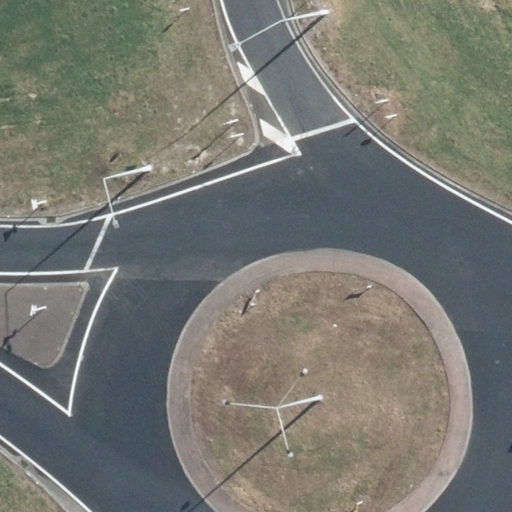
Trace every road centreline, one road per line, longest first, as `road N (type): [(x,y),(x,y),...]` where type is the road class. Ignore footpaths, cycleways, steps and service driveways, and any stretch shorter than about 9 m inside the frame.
road 1 (secondary): [(158,505),(136,471),(121,402),(138,312),(178,254),(206,233)]
road 2 (motorway): [(258,0),(314,129),(355,194)]
road 3 (secondary): [(0,242),(95,247),(206,233)]
road 4 (secondary): [(158,505),(0,395)]
road 5 (secondary): [(206,233),(233,214),(300,193),(355,194)]
road 6 (secondary): [(355,194),(423,217),(463,246)]
